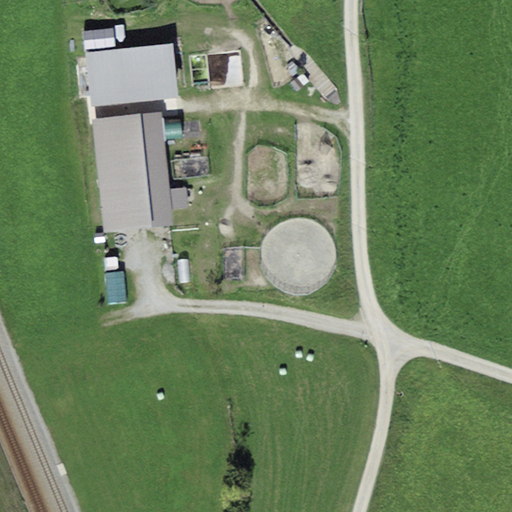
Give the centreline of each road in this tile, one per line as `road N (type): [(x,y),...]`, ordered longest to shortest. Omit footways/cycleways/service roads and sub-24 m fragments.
road 1 (residential): [(382,341),(365,284),(354,0)]
road 2 (track): [(382,341),(240,306),(153,303)]
road 3 (residential): [(361,511),(385,422),(382,341)]
road 4 (residential): [(382,341),(511,378)]
